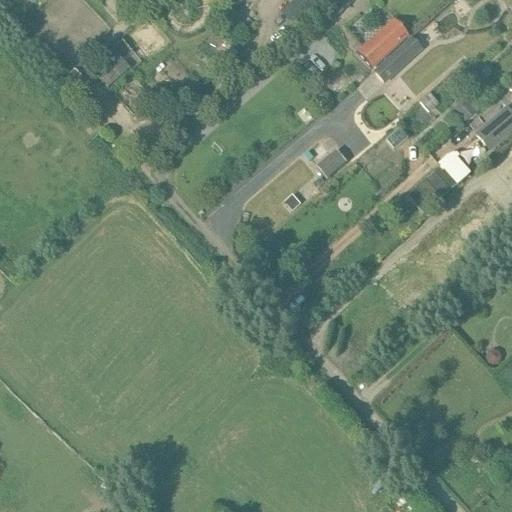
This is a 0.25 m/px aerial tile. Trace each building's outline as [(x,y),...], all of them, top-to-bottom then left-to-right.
[(221,0),(224,3),(232,12),(243,0),(221,0)] [(297,31),(320,12),(328,5),(322,0),(295,0),(280,14),(297,31)] [(357,55),(368,68),(372,73),(410,38),(394,20),(358,54),(357,55)] [(410,38),(372,73),(385,86),(422,51),(410,38)] [(232,48),(214,65),(220,72),(239,56),(232,48)] [(107,89),(129,70),(114,52),(92,72),(107,89)] [(74,70),(59,85),(66,92),(81,78),(74,70)] [(175,99),(172,102),(178,109),(196,94),(190,86),(186,89),(186,88),(181,92),(182,93),(179,96),(178,95),(174,98),(175,99)] [(429,115),(439,106),(429,96),(418,103),(429,115)] [(467,105),(463,101),(450,113),(462,127),(483,109),(473,99),(467,105)] [(511,117),(506,110),(475,136),(489,152),(511,132),(511,117)] [(394,151),(407,139),(399,130),(385,141),(394,151)] [(335,152),(316,168),(327,181),(346,165),(335,152)] [(480,154),(466,166),(473,174),(487,162),(480,154)] [(457,187),(442,169),(407,198),(421,216),(457,187)] [(292,196),(283,203),(291,213),(300,206),(292,196)] [(486,353),(484,359),(487,365),(492,367),(498,364),(500,359),(498,353),(492,351),(486,353)]
